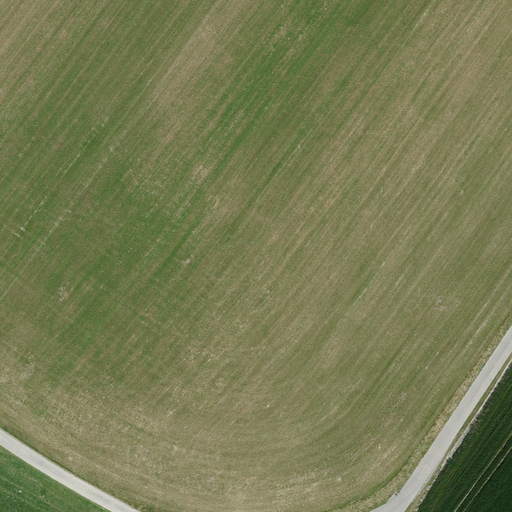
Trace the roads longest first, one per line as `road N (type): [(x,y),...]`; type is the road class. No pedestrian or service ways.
road 1 (track): [(511,351),(422,485),(386,511)]
road 2 (track): [(0,431),(129,511)]
